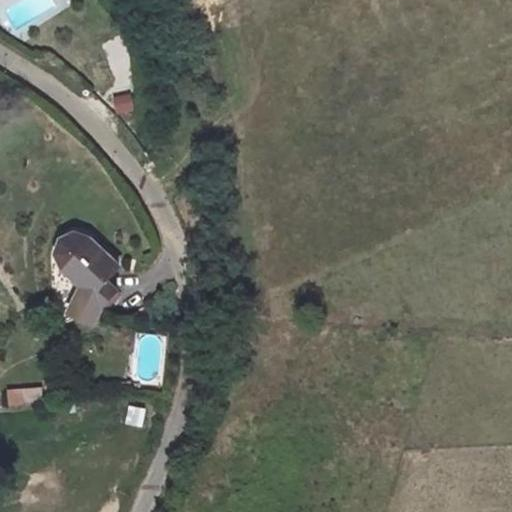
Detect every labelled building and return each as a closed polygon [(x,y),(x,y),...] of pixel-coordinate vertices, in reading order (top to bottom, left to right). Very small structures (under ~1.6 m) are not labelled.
[(112,99),(116,114),(133,110),(129,95),(112,99)] [(78,293),(59,319),(80,335),(94,317),(111,304),(103,292),(119,279),(93,247),(81,241),(66,243),(57,259),(61,275),(78,293)] [(133,382),(158,383),(162,336),(137,335),(133,382)] [(41,388),(6,390),(7,406),(42,404),(41,388)] [(141,427),(144,409),(126,407),(124,425),(141,427)]
